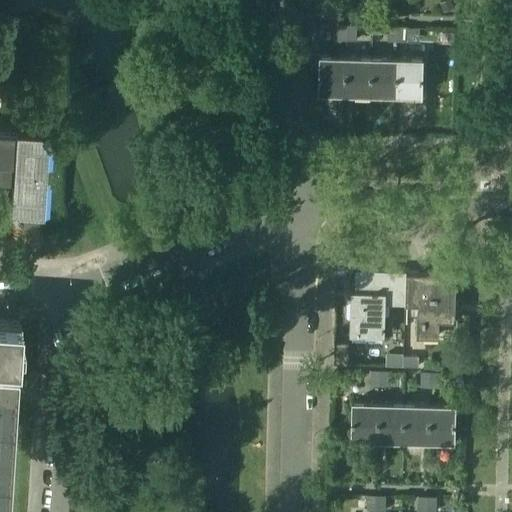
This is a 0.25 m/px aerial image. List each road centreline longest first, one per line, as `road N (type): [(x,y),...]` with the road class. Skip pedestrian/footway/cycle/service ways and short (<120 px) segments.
road 1 (residential): [(294,511),(305,208)]
road 2 (residential): [(69,291),(305,208)]
road 3 (residential): [(57,511),(69,291)]
road 4 (residential): [(305,208),(257,0)]
road 5 (residential): [(305,208),(511,205)]
